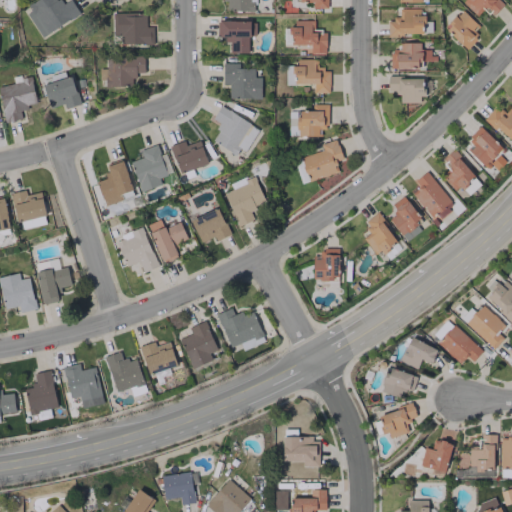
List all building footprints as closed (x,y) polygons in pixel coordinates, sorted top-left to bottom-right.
[(42,37),(79,14),(70,0),(69,0),(60,5),(57,0),(35,0),(24,7),(42,37)] [(224,0),(224,11),(254,11),(254,0),(224,0)] [(296,0),(296,2),(311,2),(311,8),(326,8),(326,0),(296,0)] [(475,15),(484,7),(493,15),(502,6),(495,0),(463,0),(462,2),(475,15)] [(422,8),(398,9),(399,19),(386,19),(387,35),(423,34),(422,8)] [(443,26),(465,49),(478,37),(472,31),(477,26),(462,9),(443,26)] [(153,27),(145,26),(145,14),(114,13),(113,43),(152,45),(153,27)] [(313,20),(290,21),(291,45),(309,44),(310,54),(325,53),(325,30),(313,31),(313,20)] [(248,53),(248,36),(255,36),(254,21),(216,21),(217,40),(229,39),(229,53),(248,53)] [(419,42),(399,42),(399,49),(390,49),(390,68),(421,67),(421,61),(432,61),(432,49),(420,49),(419,42)] [(143,56),(106,57),(106,69),(101,69),(101,86),(133,86),(133,72),(143,72),(143,56)] [(328,92),(328,69),(317,69),(317,59),(294,60),(294,83),(312,83),(312,93),(328,92)] [(260,98),(260,77),(254,77),(254,68),(238,68),(238,63),(223,63),(222,84),(228,84),(228,98),(260,98)] [(79,104),(70,76),(42,85),(49,107),(63,103),(65,108),(79,104)] [(418,102),(418,96),(424,96),(424,77),(387,77),(387,93),(399,93),(399,103),(418,102)] [(35,103),(30,78),(0,84),(0,100),(4,122),(21,119),(19,111),(27,109),(26,105),(35,103)] [(327,104),(311,104),(312,111),(297,111),(297,136),(320,136),(319,127),(327,127),(327,104)] [(244,151),(258,129),(220,106),(212,119),(220,124),(210,140),(235,155),(239,148),(244,151)] [(484,118),(509,141),(511,138),(511,108),(510,106),(504,113),(495,106),(484,118)] [(288,111),(287,135),(295,135),(296,112),(288,111)] [(468,149),(485,169),(490,164),(496,170),(505,162),(497,153),(501,149),(480,126),(466,138),(473,145),(468,149)] [(338,171),(335,161),(342,159),(335,139),(320,144),(322,150),(300,157),(308,182),(338,171)] [(169,146),(180,174),(207,163),(198,140),(185,145),(183,140),(169,146)] [(161,185),(158,176),(171,172),(165,155),(160,157),(156,144),(139,150),(142,157),(129,161),(140,192),(161,185)] [(95,180),(105,206),(134,194),(121,160),(107,166),(110,174),(95,180)] [(413,192),(433,221),(452,207),(427,171),(413,181),(418,188),(413,192)] [(264,204),(254,175),(231,183),(233,189),(224,192),(236,226),(253,220),(249,209),(264,204)] [(16,222),(45,215),(40,192),(26,195),(24,190),(10,193),(16,222)] [(390,205),(396,213),(388,219),(400,235),(421,220),(403,195),(390,205)] [(0,229),(9,228),(3,197),(0,197),(0,229)] [(200,242),(213,236),(216,241),(229,234),(217,207),(190,220),(200,242)] [(361,237),(376,256),(397,241),(376,213),(362,223),(369,232),(361,237)] [(180,222),(163,228),(160,219),(147,223),(161,263),(177,257),(173,244),(186,240),(180,222)] [(156,267),(142,226),(129,230),(132,237),(116,242),(125,266),(138,261),(141,272),(156,267)] [(312,255),(312,280),(338,280),(337,248),(320,249),(320,255),(312,255)] [(34,273),(42,305),(60,300),(57,288),(71,285),(66,265),(34,273)] [(29,277),(19,279),(18,273),(0,276),(0,294),(3,308),(18,305),(19,312),(35,309),(29,277)] [(511,287),(502,279),(485,298),(510,322),(511,319),(511,287)] [(503,326),(483,305),(465,322),(491,349),(503,338),(497,332),(503,326)] [(251,311),(244,315),(242,310),(233,314),(230,307),(215,314),(230,347),(239,343),(242,350),(264,340),(251,311)] [(216,349),(203,320),(188,327),(190,333),(178,339),(191,368),(211,360),(208,353),(216,349)] [(451,326),(445,320),(432,334),(438,340),(451,326)] [(465,356),(472,361),(482,349),(451,325),(437,345),(460,363),(465,356)] [(436,349),(410,336),(398,360),(416,369),(420,359),(430,363),(436,349)] [(154,346),(153,342),(139,345),(147,374),(175,366),(169,342),(154,346)] [(104,356),(115,392),(143,384),(135,357),(122,361),(119,351),(104,356)] [(95,367),(79,369),(78,363),(63,366),(68,398),(79,396),(79,402),(100,399),(95,367)] [(379,392),(402,397),(403,389),(412,391),(416,375),(385,367),(379,392)] [(55,407),(50,370),(33,372),(35,385),(24,386),(29,420),(50,418),(49,408),(55,407)] [(0,414),(14,413),(12,393),(0,394),(0,414)] [(377,415),(385,439),(408,431),(404,422),(416,418),(410,403),(377,415)] [(511,428),(509,429),(509,438),(500,438),(499,469),(511,469),(511,428)] [(468,469),(494,468),(493,434),(480,434),(480,449),(468,449),(468,469)] [(282,461),(302,460),(302,466),(318,466),(317,437),(281,438),(282,461)] [(424,447),(419,465),(431,468),(430,472),(443,475),(451,443),(432,439),(430,449),(424,447)] [(194,502),(191,484),(197,483),(195,470),(160,476),(163,499),(179,497),(180,504),(194,502)] [(237,511),(249,499),(227,478),(204,504),(212,511),(237,511)] [(146,511),(154,499),(136,489),(122,511),(146,511)] [(325,510),(324,489),(309,489),(309,498),(290,498),(290,511),(312,511),(313,510),(325,510)] [(500,511),(494,497),(472,505),(475,511),(500,511)] [(426,511),(427,500),(407,500),(407,510),(396,511),(426,511)]
